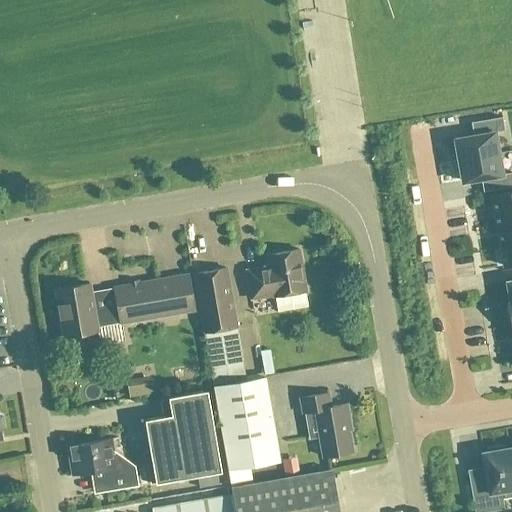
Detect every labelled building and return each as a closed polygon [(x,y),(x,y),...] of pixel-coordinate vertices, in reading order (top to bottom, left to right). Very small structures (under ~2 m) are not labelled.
[(366,105),(366,84),(348,84),(348,105),(366,105)] [(476,135),(455,139),(458,160),(499,153),(495,132),(504,131),(502,117),(476,121),(478,132),(476,135)] [(499,153),(458,160),(462,182),(483,178),(486,180),(488,191),(511,186),(511,174),(511,173),(502,174),(499,153)] [(511,190),(492,194),(495,213),(511,209),(511,190)] [(511,209),(495,213),(498,230),(511,228),(511,209)] [(511,228),(498,230),(501,248),(511,246),(511,228)] [(511,246),(501,248),(504,267),(511,265),(511,246)] [(269,267),(247,271),(251,299),(274,295),(274,297),(277,312),(307,307),(304,292),(305,292),(298,250),(267,255),(269,267)] [(226,269),(194,274),(205,333),(236,328),(226,269)] [(94,312),(97,327),(120,323),(120,324),(195,310),(188,275),(113,288),(117,308),(94,312)] [(97,327),(94,312),(89,284),(55,290),(63,338),(97,332),(97,327)] [(236,329),(206,334),(214,385),(245,380),(236,329)] [(129,398),(153,395),(150,377),(126,381),(129,398)] [(280,462),(275,437),(265,377),(213,386),(228,471),(280,462)] [(218,485),(216,473),(221,472),(207,391),(168,398),(171,415),(144,420),(150,454),(143,457),(147,465),(150,484),(197,476),(199,488),(218,485)] [(309,439),(319,438),(323,457),(352,452),(347,424),(349,423),(346,404),(330,407),(328,393),(300,398),(303,413),(304,413),(309,439)] [(110,440),(68,447),(72,471),(73,471),(73,475),(77,474),(77,475),(102,470),(106,492),(138,487),(135,467),(112,450),(110,440)] [(511,497),(511,469),(508,449),(504,449),(503,445),(487,448),(488,452),(482,453),(485,469),(482,473),(468,475),(474,511),(488,511),(504,509),(503,499),(511,497)] [(232,488),(236,511),(338,511),(332,470),(232,488)] [(152,511),(234,511),(231,495),(152,509),(152,511)]
